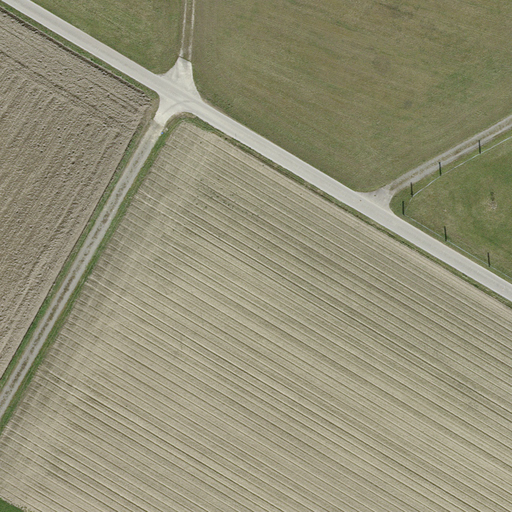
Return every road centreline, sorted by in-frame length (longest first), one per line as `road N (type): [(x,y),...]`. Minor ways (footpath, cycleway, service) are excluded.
road 1 (unclassified): [(511,298),(15,0)]
road 2 (track): [(0,414),(173,98)]
road 3 (track): [(361,209),(511,125)]
